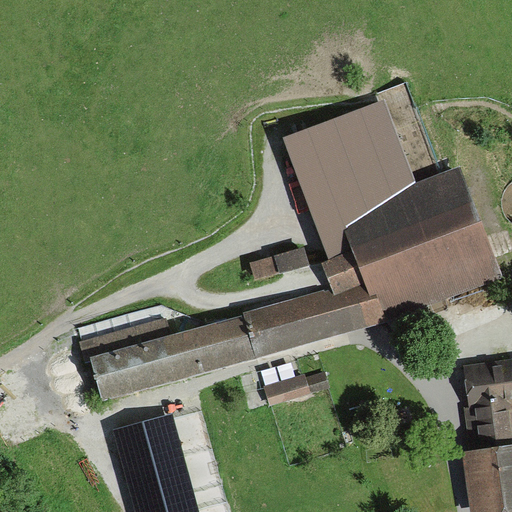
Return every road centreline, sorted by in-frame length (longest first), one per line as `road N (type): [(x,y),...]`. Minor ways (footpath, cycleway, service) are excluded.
road 1 (track): [(464,511),(449,399),(404,347),(304,288),(212,304),(170,283)]
road 2 (track): [(0,367),(112,298),(170,283)]
